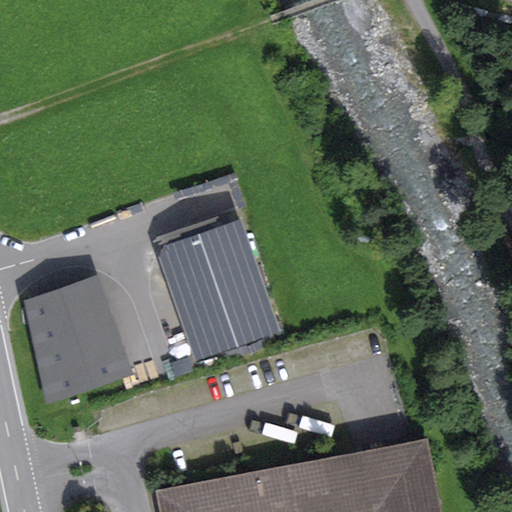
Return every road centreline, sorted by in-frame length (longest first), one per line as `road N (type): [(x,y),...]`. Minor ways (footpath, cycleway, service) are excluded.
road 1 (track): [(0,118),(271,21)]
road 2 (track): [(511,220),(408,0)]
